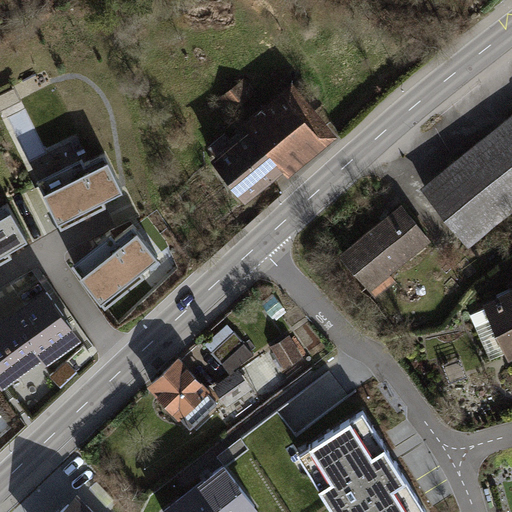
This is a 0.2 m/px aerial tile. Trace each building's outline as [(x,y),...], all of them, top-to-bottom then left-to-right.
[(221,99),(230,110),(248,95),(238,84),(221,99)] [(0,109),(21,100),(14,86),(0,93),(0,109)] [(317,133),(290,100),(258,126),(255,122),(245,130),(248,134),(234,145),(225,133),(208,147),(244,192),(317,133)] [(511,117),(425,188),(468,241),(511,205),(511,117)] [(122,189),(105,153),(40,185),(60,227),(106,205),(103,198),(122,189)] [(7,204),(0,207),(0,261),(12,255),(8,249),(27,238),(7,204)] [(402,206),(343,253),(369,284),(427,237),(402,206)] [(140,270),(158,256),(133,224),(76,268),(105,305),(144,275),(140,270)] [(487,306),(470,314),(490,359),(511,349),(511,350),(511,289),(511,290),(511,288),(497,295),(498,299),(487,304),(487,306)] [(14,318),(38,351),(39,352),(73,328),(47,292),(13,316),(14,318)] [(274,294),(261,303),(270,316),(283,307),(274,294)] [(38,351),(14,318),(0,328),(0,376),(1,378),(38,351)] [(212,350),(222,362),(245,341),(235,330),(212,350)] [(277,350),(272,352),(281,366),(298,356),(288,339),(275,346),(277,350)] [(245,341),(222,362),(233,377),(237,373),(233,368),(254,354),(245,341)] [(178,359),(152,383),(169,402),(165,406),(175,417),(179,413),(190,424),(216,400),(178,359)] [(66,360),(50,375),(61,387),(77,371),(66,360)] [(220,386),(229,399),(246,387),(237,373),(233,377),(220,386)] [(426,511),(363,411),(309,444),(323,465),(311,473),(335,511),(426,511)] [(243,511),(255,504),(224,465),(163,511),(243,511)] [(93,511),(86,505),(78,511),(75,511),(68,503),(58,511),(93,511)]
